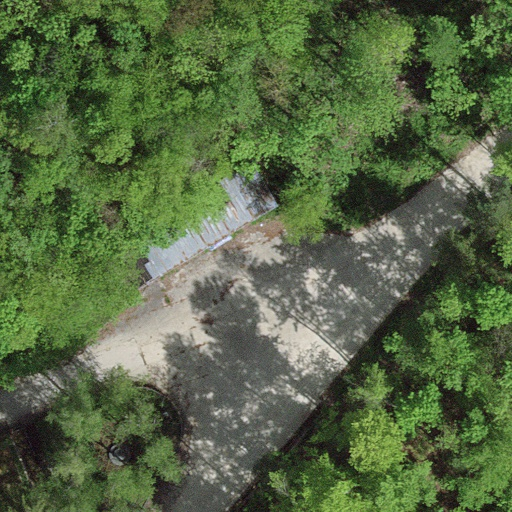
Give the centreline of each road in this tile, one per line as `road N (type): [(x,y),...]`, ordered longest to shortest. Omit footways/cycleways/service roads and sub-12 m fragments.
road 1 (unclassified): [(0,406),(315,280),(434,213),(511,151)]
road 2 (track): [(315,280),(229,447),(184,511)]
